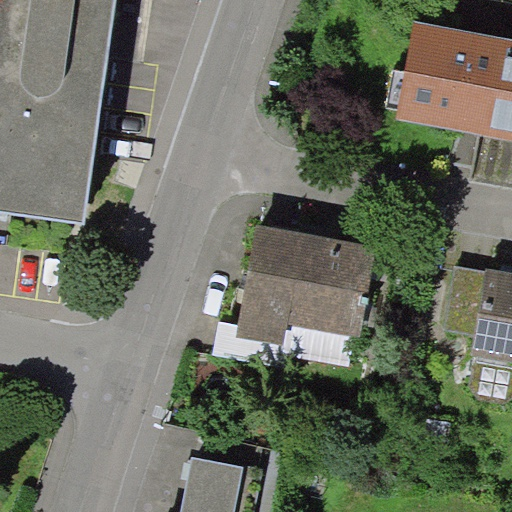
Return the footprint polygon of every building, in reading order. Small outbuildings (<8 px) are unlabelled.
[(0,0),(0,219),(99,233),(131,0),(0,0)] [(511,42),(422,26),(406,110),(493,126),(511,129),(511,42)] [(379,250),(262,228),(245,312),(243,325),(251,339),(287,346),(292,321),(362,334),(379,250)] [(511,274),(461,264),(448,327),(480,334),(473,368),(472,379),(474,391),(481,398),(492,401),(503,401),(511,396),(511,274)] [(190,458),(179,511),(233,511),(242,468),(190,458)] [(285,490),(324,498),(330,465),(292,458),(285,490)]
